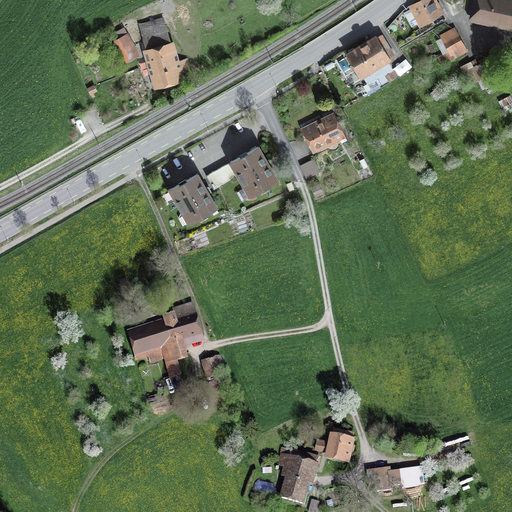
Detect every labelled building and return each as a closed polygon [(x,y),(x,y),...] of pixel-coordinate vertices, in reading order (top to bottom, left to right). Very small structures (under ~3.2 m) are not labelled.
[(422,0),(410,7),(419,22),(422,21),(439,12),(439,11),(442,10),(436,0),(422,0)] [(478,0),(475,17),(511,25),(511,1),(507,0),(478,0)] [(163,19),(140,25),(145,41),(146,40),(159,83),(178,78),(174,63),(175,63),(172,52),(171,52),(163,25),(164,25),(163,19)] [(123,28),(112,34),(115,41),(126,61),(133,58),(133,59),(138,56),(127,34),(126,35),(123,28)] [(454,30),(442,36),(446,42),(447,41),(451,48),(450,49),(454,57),(463,51),(456,37),(457,36),(454,30)] [(350,54),(361,72),(386,58),(386,59),(393,55),(381,35),(350,54)] [(401,75),(413,65),(406,57),(394,67),(401,75)] [(486,77),(481,64),(474,66),(473,62),(463,65),(469,83),(486,77)] [(394,70),(386,75),(389,80),(397,76),(394,70)] [(314,148),(347,132),(339,115),(333,118),(333,116),(319,123),(317,120),(304,126),(314,148)] [(239,176),(250,195),(277,180),(258,146),(218,168),(226,183),(239,176)] [(320,172),(314,158),(307,162),(300,165),(306,178),(320,172)] [(226,183),(218,168),(206,175),(214,189),(226,183)] [(189,222),(189,223),(216,208),(197,173),(170,188),(183,212),(178,215),(183,225),(189,222)] [(181,340),(198,335),(190,306),(173,311),(175,320),(167,322),(168,324),(129,335),(134,354),(147,350),(151,363),(167,359),(172,376),(163,379),(167,394),(174,392),(173,388),(179,387),(176,376),(180,375),(176,359),(186,356),(181,340)] [(220,358),(203,363),(209,384),(227,379),(225,372),(224,373),(220,358)] [(330,456),(348,460),(353,434),(334,430),(331,440),(334,441),(330,456)] [(282,498),(302,503),(313,465),(316,466),(318,458),(282,448),(280,454),(281,454),(278,464),(285,466),(282,475),(288,477),(282,498)] [(389,469),(368,472),(370,483),(375,483),(376,490),(391,488),(389,469)] [(308,511),(316,511),(319,502),(312,500),(308,511)]
